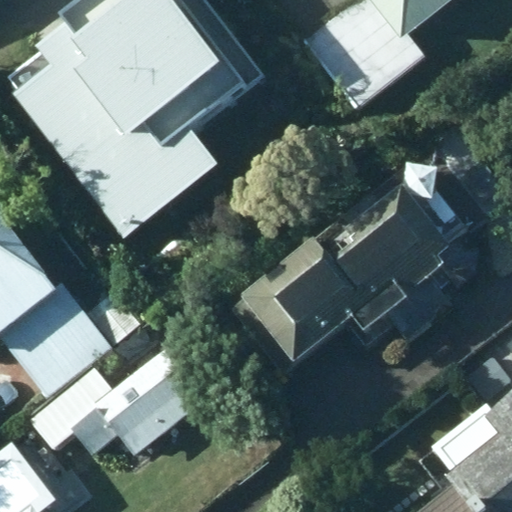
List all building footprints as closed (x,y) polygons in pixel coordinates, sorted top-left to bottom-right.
[(85,35),(19,84),(145,248),(242,172),(215,138),(279,87),(211,0),(105,0),(76,23),(85,35)] [(433,62),(422,46),(480,0),(371,0),(373,2),(315,48),(369,114),(433,62)] [(478,235),(427,169),(238,313),(289,379),(305,368),(311,375),(371,327),(382,341),(426,306),(422,300),(459,271),(456,267),(470,255),(462,246),(478,235)] [(0,358),(13,349),(56,404),(149,331),(120,293),(93,315),(0,195),(0,358)] [(117,478),(210,406),(176,356),(122,397),(104,374),(39,425),(63,455),(86,437),(117,478)] [(511,511),(511,368),(467,400),(483,419),(431,456),(450,482),(396,511),(511,511)]
